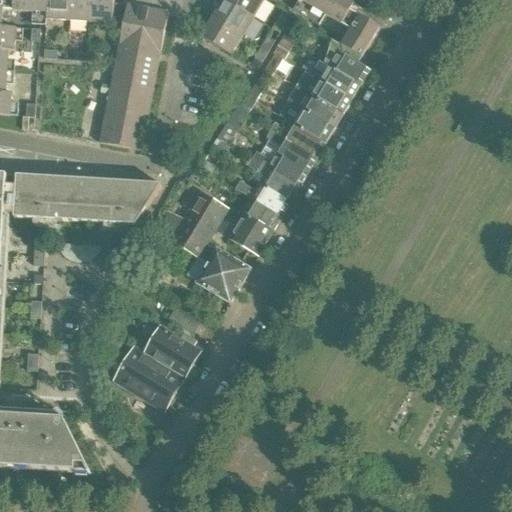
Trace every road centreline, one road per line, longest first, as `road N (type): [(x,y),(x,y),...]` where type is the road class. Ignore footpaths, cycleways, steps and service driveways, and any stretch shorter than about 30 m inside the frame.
road 1 (residential): [(145,490),(410,63)]
road 2 (track): [(511,62),(314,407),(286,436)]
road 3 (residential): [(0,138),(153,162),(190,0)]
road 4 (residential): [(145,490),(107,443),(86,378),(88,335),(118,271)]
road 5 (track): [(511,408),(362,322)]
